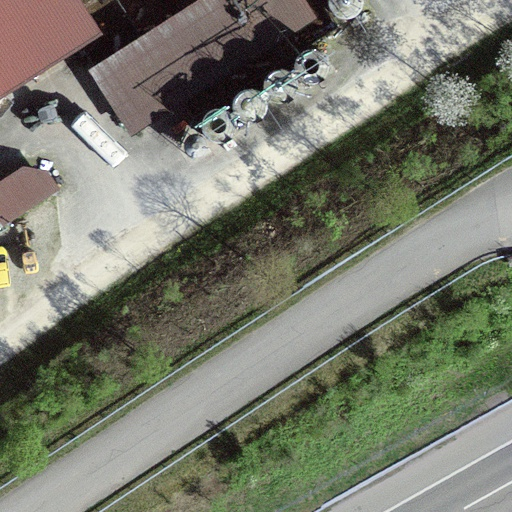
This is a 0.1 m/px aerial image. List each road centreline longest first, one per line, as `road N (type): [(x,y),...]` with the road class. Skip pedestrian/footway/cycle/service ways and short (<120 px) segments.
road 1 (track): [(493,18),(0,348)]
road 2 (unclassified): [(26,511),(358,287),(511,204)]
